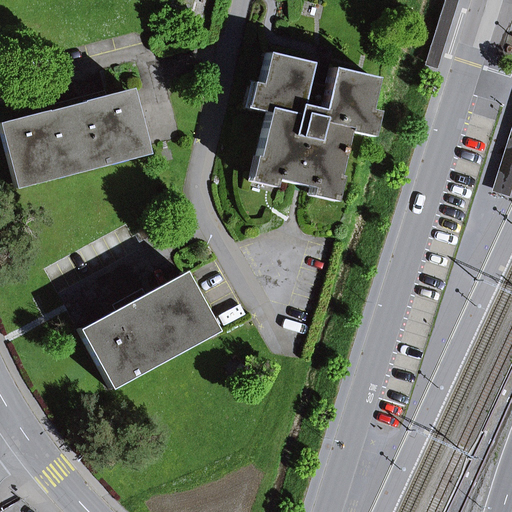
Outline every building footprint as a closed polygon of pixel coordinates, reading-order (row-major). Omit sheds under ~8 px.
[(444,0),(424,66),(437,70),(458,0),(444,0)] [(364,113),(372,79),(329,69),(325,87),(319,110),(299,106),(304,82),(309,64),(265,53),(257,87),(253,107),(266,110),(266,113),(255,157),(251,175),(273,180),(305,187),(331,193),(335,176),(345,132),(346,129),(359,132),(364,113)] [(299,106),(319,110),(325,87),(304,82),(299,106)] [(266,110),(253,107),(257,87),(249,86),(244,108),(266,113),(266,110)] [(0,125),(0,129),(14,182),(142,148),(127,92),(0,125)] [(345,132),(367,137),(372,115),(364,113),(359,132),(346,129),(345,132)] [(511,123),(491,192),(509,198),(511,186),(511,123)] [(144,155),(142,148),(14,182),(15,188),(144,155)] [(273,180),(251,175),(255,157),(252,156),(246,182),(272,188),(273,180)] [(335,176),(331,193),(305,187),(303,195),(332,202),(338,177),(335,176)] [(105,383),(211,326),(183,274),(77,332),(105,383)] [(105,383),(109,389),(215,332),(211,326),(105,383)]
